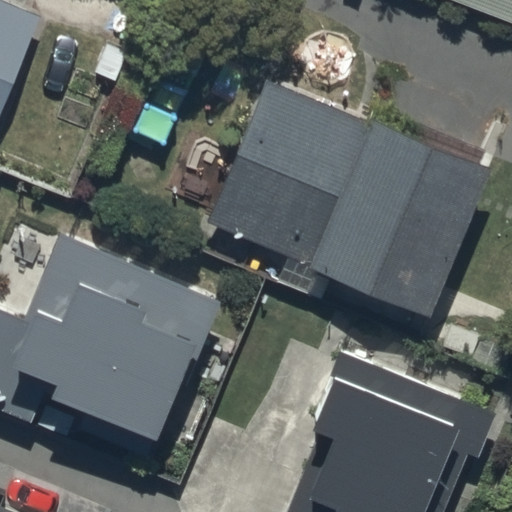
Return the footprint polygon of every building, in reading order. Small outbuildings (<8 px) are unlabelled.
[(511,0),(438,0),(511,31),(511,0)] [(0,120),(40,24),(0,7),(0,120)] [(259,85),(202,227),(304,268),(301,275),(421,324),(482,175),(259,85)] [(0,311),(0,416),(30,429),(45,395),(56,399),(51,410),(156,453),(217,306),(59,241),(25,322),(0,311)] [(311,451),(285,511),(438,511),(461,460),(468,464),(486,422),(334,358),(297,445),(311,451)]
